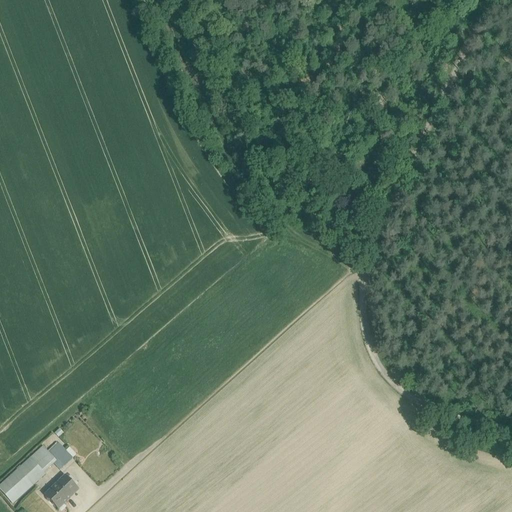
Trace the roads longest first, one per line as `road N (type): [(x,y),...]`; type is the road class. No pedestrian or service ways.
road 1 (track): [(488,0),(363,274)]
road 2 (track): [(363,274),(349,274),(148,452)]
road 3 (track): [(363,274),(368,340),(394,385),(452,416),(511,428)]
